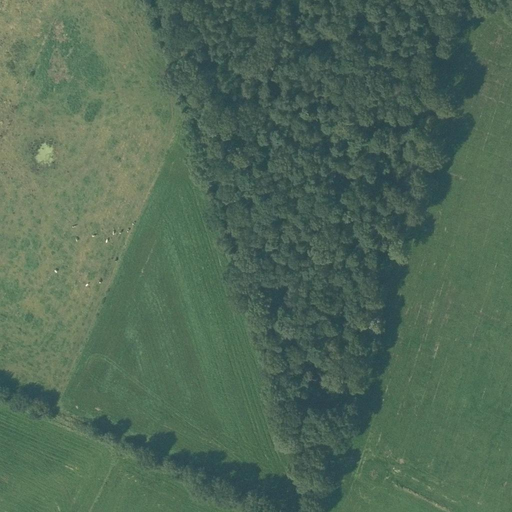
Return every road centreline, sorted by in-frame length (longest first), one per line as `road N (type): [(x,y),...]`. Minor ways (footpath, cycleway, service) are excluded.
road 1 (track): [(154,0),(312,483)]
road 2 (track): [(312,483),(462,0)]
